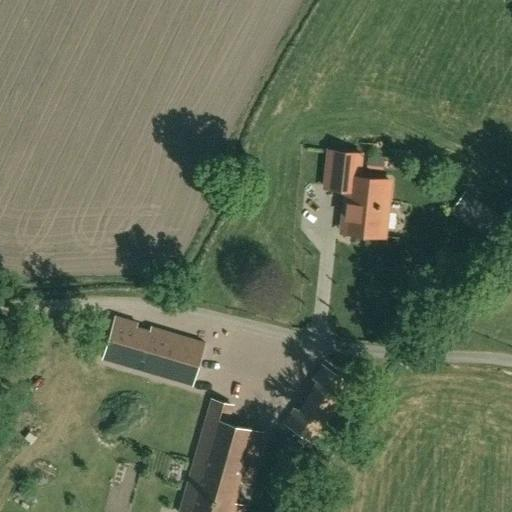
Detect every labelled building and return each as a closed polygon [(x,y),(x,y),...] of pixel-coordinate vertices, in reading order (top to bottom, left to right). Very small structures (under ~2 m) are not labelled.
[(346,233),(384,237),(391,182),(358,178),(361,155),(329,152),(325,188),(346,190),(345,205),(349,205),(346,233)] [(465,190),(463,193),(450,212),(489,240),(490,241),(496,233),(504,222),(506,219),(465,190)] [(104,359),(161,376),(192,385),(204,343),(151,328),(151,330),(136,326),(137,323),(116,317),(106,352),(104,359)] [(353,382),(323,364),(313,379),(317,381),(299,410),(295,407),(285,423),(316,442),(353,382)] [(211,400),(179,511),(240,511),(242,506),(229,503),(236,479),(249,483),(263,433),(227,423),(232,406),(211,400)]
